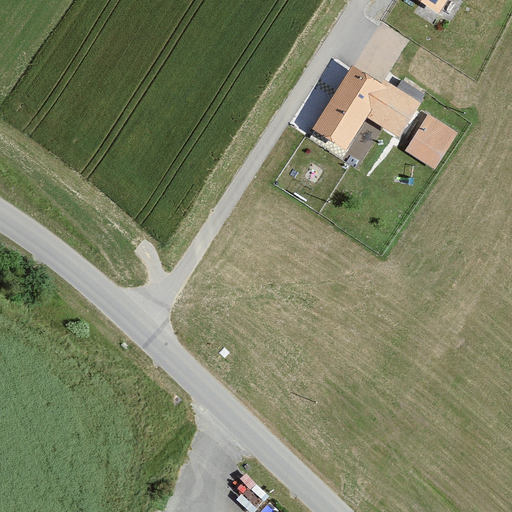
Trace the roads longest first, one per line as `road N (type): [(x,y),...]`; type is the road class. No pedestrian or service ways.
road 1 (tertiary): [(0,216),(103,295),(333,511)]
road 2 (track): [(143,332),(362,0)]
road 3 (track): [(0,137),(144,249),(164,299)]
